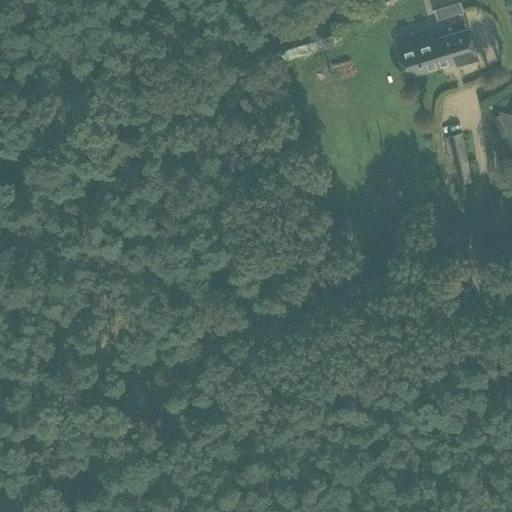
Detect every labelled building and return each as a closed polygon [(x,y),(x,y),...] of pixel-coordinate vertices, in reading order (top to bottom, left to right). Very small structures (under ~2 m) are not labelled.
[(431,0),(437,17),(463,10),(460,0),(431,0)] [(304,28),(270,38),(276,60),(311,49),(304,28)] [(399,50),(406,74),(455,59),(456,64),(477,58),(468,28),(399,50)] [(511,105),(501,110),(511,135),(511,105)] [(448,134),(459,182),(472,179),(461,131),(448,134)]
